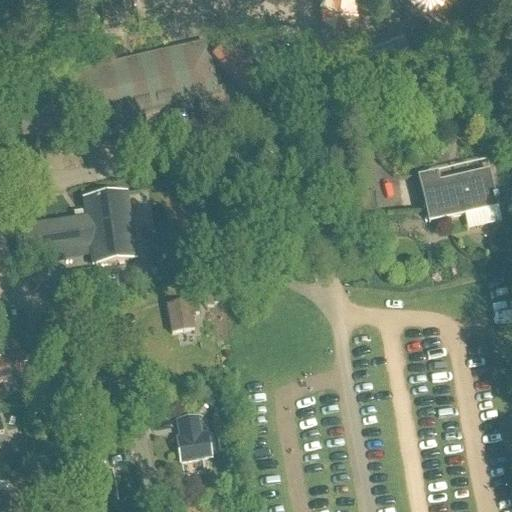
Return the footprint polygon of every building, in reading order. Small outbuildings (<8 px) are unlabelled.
[(320,0),(318,3),(320,18),(333,28),(348,25),(357,13),(355,0),(320,0)] [(487,29),(483,9),(468,12),(472,32),(487,29)] [(411,49),(408,34),(372,42),(373,47),(359,50),(361,60),(411,49)] [(0,63),(1,62),(10,71),(26,56),(21,51),(27,46),(18,37),(13,42),(8,37),(0,44),(0,63)] [(100,125),(104,144),(147,134),(143,116),(197,103),(203,129),(243,119),(237,88),(215,93),(206,50),(69,81),(80,130),(100,125)] [(18,116),(22,136),(46,131),(47,135),(59,133),(54,109),(46,110),(45,103),(26,107),(27,114),(18,116)] [(155,141),(141,142),(142,154),(155,153),(155,141)] [(439,186),(436,176),(417,181),(427,227),(497,211),(488,174),(439,186)] [(86,223),(21,233),(25,260),(90,251),(93,270),(134,264),(125,198),(83,204),(86,223)] [(174,281),(195,272),(187,256),(167,265),(167,266),(159,270),(165,283),(173,279),(174,281)] [(95,275),(65,280),(69,306),(99,301),(95,275)] [(166,309),(171,338),(193,334),(190,319),(199,317),(196,304),(166,309)] [(3,345),(0,346),(0,387),(6,386),(8,394),(17,391),(15,384),(24,382),(21,369),(25,368),(22,358),(8,361),(7,362),(3,345)] [(76,387),(57,392),(64,424),(96,416),(91,393),(78,396),(76,387)] [(199,441),(196,423),(178,426),(181,444),(176,445),(181,467),(210,462),(206,439),(199,441)] [(103,469),(83,473),(85,481),(83,481),(88,505),(101,503),(102,507),(116,505),(110,477),(104,478),(103,469)]
